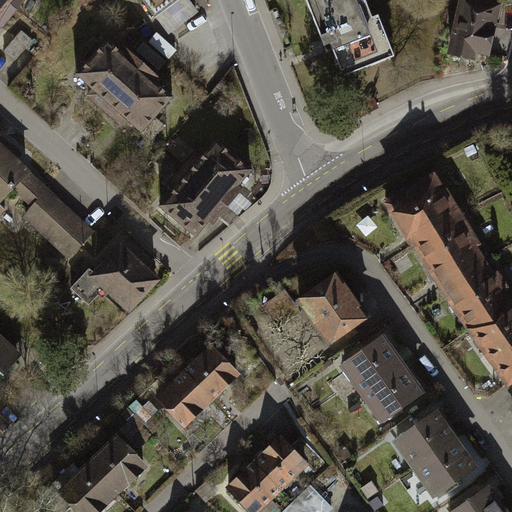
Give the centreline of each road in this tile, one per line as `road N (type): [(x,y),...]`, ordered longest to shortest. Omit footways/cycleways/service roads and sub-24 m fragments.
road 1 (tertiary): [(0,480),(205,286)]
road 2 (residential): [(205,286),(0,97)]
road 3 (tertiary): [(315,191),(411,133),(511,92)]
road 4 (residential): [(315,191),(235,0)]
road 5 (residential): [(154,511),(273,400)]
road 6 (tertiary): [(205,286),(315,191)]
